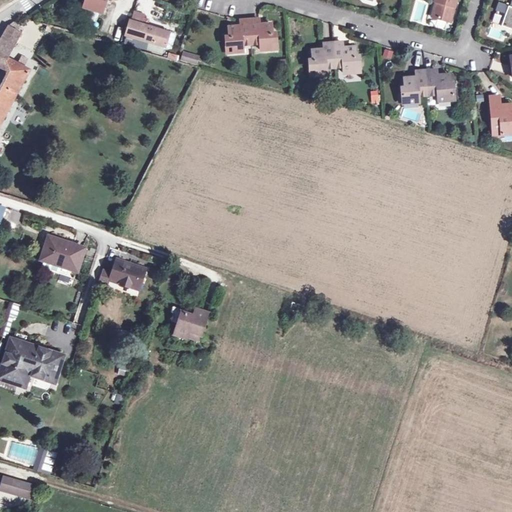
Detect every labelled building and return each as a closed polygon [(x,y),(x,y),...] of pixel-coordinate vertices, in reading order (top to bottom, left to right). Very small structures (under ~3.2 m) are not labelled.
[(83,0),(80,9),(100,15),(105,0),(83,0)] [(456,0),(434,0),(433,3),(435,4),(431,19),(450,24),(456,0)] [(511,10),(508,9),(501,29),(511,32),(511,10)] [(134,14),(131,25),(142,28),(145,17),(134,14)] [(226,42),(227,50),(234,50),(236,57),(245,55),(244,49),(253,48),(261,47),(262,53),(270,52),(270,46),(276,45),(275,37),(272,38),(270,29),(261,30),(259,23),(255,24),(249,25),(245,25),(242,26),(242,32),(230,34),(231,42),(226,42)] [(0,84),(0,122),(27,76),(3,62),(16,37),(15,36),(18,29),(12,25),(7,29),(0,39),(0,75),(4,77),(0,84)] [(130,25),(127,38),(165,49),(169,36),(142,28),(131,25),(130,25)] [(165,49),(127,38),(124,48),(163,59),(165,49)] [(328,73),(336,72),(345,71),(346,79),(354,79),(354,70),(360,70),(358,60),(355,60),(353,51),(349,52),(344,52),(342,45),(333,46),(324,48),(325,55),(317,56),(312,56),(313,64),(309,65),(311,74),(318,73),(319,82),(329,80),(328,73)] [(392,59),(393,51),(384,49),(383,57),(392,59)] [(180,61),(198,65),(200,55),(182,51),(180,61)] [(318,73),(311,74),(312,83),(319,82),(318,73)] [(437,80),(436,74),(425,75),(415,76),(415,82),(403,83),(403,91),(399,91),(400,101),(408,101),(408,107),(418,107),(417,101),(427,100),(438,99),(438,105),(454,104),(452,88),(449,88),(449,87),(448,78),(437,80)] [(379,90),(370,91),(371,104),(381,102),(379,90)] [(488,101),(492,136),(501,135),(501,139),(511,137),(511,116),(510,107),(504,108),(505,112),(502,113),(500,100),(494,101),(488,101)] [(86,250),(51,239),(43,261),(60,267),(66,269),(67,266),(79,270),(86,250)] [(150,263),(118,253),(113,269),(124,273),(123,276),(143,283),(150,263)] [(60,267),(43,261),(42,264),(44,267),(58,273),(60,267)] [(111,267),(106,265),(101,279),(110,282),(113,274),(110,271),(111,267)] [(16,318),(19,305),(12,303),(9,316),(16,318)] [(186,335),(187,333),(189,328),(201,332),(209,310),(196,305),(193,312),(182,308),(174,331),(186,335)] [(301,308),(292,305),(289,313),(298,317),(301,308)] [(199,338),(201,332),(189,328),(187,333),(199,338)] [(66,355),(11,339),(0,372),(0,378),(20,385),(25,372),(58,382),(66,355)] [(51,473),(57,453),(47,450),(41,470),(51,473)] [(0,494),(24,501),(29,485),(1,477),(0,480),(0,494)]
